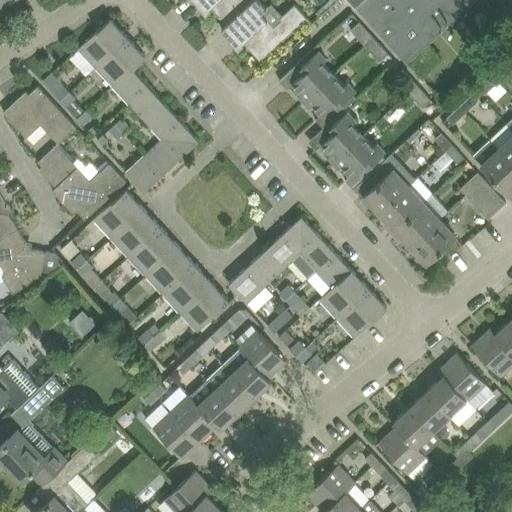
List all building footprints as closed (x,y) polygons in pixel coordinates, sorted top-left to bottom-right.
[(253,0),(196,0),(207,11),(212,6),(227,23),(228,24),(253,0)] [(227,23),(222,28),(233,40),(239,46),(244,41),(261,60),(275,46),(307,16),(295,3),(282,15),(284,17),(275,25),(262,11),(266,7),(259,0),(253,0),(228,24),(227,23)] [(361,0),(356,5),(406,60),(473,0),(361,0)] [(511,0),(489,0),(498,10),(510,0),(511,0),(511,21),(508,25),(511,30),(511,0)] [(79,47),(97,66),(128,36),(111,17),(79,47)] [(351,28),(366,44),(375,36),(360,20),(351,28)] [(146,55),(128,36),(97,66),(114,85),(133,67),(146,55)] [(389,51),(375,36),(366,44),(380,59),(389,51)] [(304,101),(335,73),(324,61),(327,58),(319,49),(316,52),(312,48),(298,62),(305,70),(292,82),(301,92),(298,95),(304,101)] [(511,59),(505,52),(499,58),(511,71),(511,70),(511,59)] [(167,103),(133,67),(114,85),(147,121),(167,103)] [(395,75),(410,91),(419,83),(404,67),(395,75)] [(345,84),(335,73),(304,101),(309,107),(313,104),(322,114),(335,102),(341,109),(342,109),(343,108),(343,109),(345,107),(346,107),(357,96),(353,93),(357,89),(349,81),(345,84)] [(493,73),(481,85),(487,91),(499,80),(493,73)] [(433,98),(419,83),(410,91),(424,107),(433,98)] [(15,107),(7,113),(27,136),(41,123),(59,142),(57,143),(58,143),(77,125),(53,99),(39,84),(30,93),(27,89),(12,103),(15,107)] [(60,99),(70,90),(64,84),(54,93),(60,99)] [(76,97),(70,90),(60,99),(66,106),(76,97)] [(472,94),(460,105),(466,111),(477,99),(472,94)] [(200,139),(167,103),(147,121),(163,137),(181,157),(200,139)] [(454,122),(466,111),(460,105),(449,116),(454,122)] [(333,162),(363,132),(353,122),(357,119),(346,107),(345,107),(343,109),(343,108),(342,109),(341,109),(327,123),(334,131),(321,143),(330,153),(327,156),(333,162)] [(86,108),(77,117),(84,124),(93,115),(86,108)] [(123,117),(116,123),(124,132),(131,126),(123,117)] [(124,132),(116,123),(109,129),(117,139),(124,132)] [(493,140),(500,148),(511,136),(511,130),(507,126),(493,140)] [(363,132),(333,162),(338,168),(343,164),(352,174),(365,162),(373,170),(386,158),(383,154),(386,150),(378,142),(375,145),(363,132)] [(436,138),(447,150),(448,150),(454,145),(442,132),(436,138)] [(511,136),(500,148),(511,160),(511,136)] [(145,190),(181,157),(163,137),(127,171),(131,175),(145,190)] [(474,154),(511,194),(511,160),(500,148),(493,140),(491,138),(474,154)] [(45,154),(39,160),(43,164),(40,168),(48,177),(70,156),(58,143),(57,143),(45,154)] [(464,156),(454,145),(448,150),(458,161),(464,156)] [(401,174),(409,167),(394,151),(386,158),(373,170),(369,174),(377,183),(362,197),(369,205),(374,201),(382,210),(411,184),(401,174)] [(73,157),(89,173),(97,165),(90,158),(86,162),(77,153),(73,157)] [(455,161),(447,153),(434,164),(442,173),(455,161)] [(70,156),(48,177),(56,186),(63,193),(60,196),(74,211),(77,208),(86,217),(101,204),(127,179),(110,161),(91,179),(78,165),(70,156)] [(440,175),(432,167),(421,177),(430,186),(436,180),(435,179),(440,175)] [(478,171),(469,179),(498,209),(507,201),(478,171)] [(393,231),(426,201),(425,200),(433,192),(419,177),(411,184),(382,210),(390,219),(386,223),(393,231)] [(498,209),(469,179),(461,187),(489,218),(498,209)] [(94,217),(111,236),(143,207),(126,188),(94,217)] [(6,200),(0,190),(0,237),(18,226),(10,213),(4,211),(6,200)] [(435,196),(427,202),(443,220),(450,213),(435,196)] [(413,244),(441,218),(427,202),(426,201),(393,231),(400,239),(405,235),(413,244)] [(160,226),(143,207),(111,236),(128,255),(160,226)] [(292,259),(320,234),(302,214),(266,248),(283,267),(292,259)] [(443,220),(441,218),(413,244),(421,253),(417,257),(424,265),(457,235),(443,220)] [(27,240),(18,226),(0,237),(0,261),(0,262),(4,268),(3,274),(2,274),(13,292),(41,275),(42,270),(42,269),(46,250),(26,246),(27,240)] [(178,245),(160,226),(128,255),(146,274),(178,245)] [(352,269),(320,234),(292,259),(309,276),(317,268),(333,286),(352,269)] [(61,245),(69,255),(80,246),(72,235),(61,245)] [(195,264),(178,245),(146,274),(163,293),(195,264)] [(247,300),(283,267),(266,248),(229,281),(247,300)] [(46,250),(42,269),(51,270),(51,271),(63,260),(55,251),(46,250)] [(78,267),(88,258),(82,251),(72,260),(78,267)] [(94,265),(88,258),(78,267),(84,274),(94,265)] [(212,282),(195,264),(163,293),(180,312),(212,282)] [(96,268),(88,275),(102,292),(110,285),(96,268)] [(369,287),(352,269),(333,286),(320,297),(337,316),(369,287)] [(230,301),(212,282),(180,312),(198,331),(230,301)] [(290,283),(280,292),(285,299),(295,289),(290,283)] [(387,307),(369,287),(337,316),(356,336),(387,307)] [(301,295),(295,289),(285,299),(291,305),(301,295)] [(111,305),(121,297),(115,290),(105,299),(111,305)] [(127,304),(121,297),(111,305),(117,312),(127,304)] [(292,314),(286,307),(269,324),(275,331),(292,314)] [(511,317),(497,332),(496,333),(511,351),(511,317)] [(230,319),(221,327),(227,333),(235,325),(230,319)] [(511,365),(511,351),(496,333),(497,332),(492,326),(473,344),(496,369),(502,375),(511,365)] [(227,333),(221,327),(213,335),(218,341),(227,333)] [(145,343),(154,334),(149,328),(139,336),(145,343)] [(259,329),(241,345),(270,376),(287,360),(259,329)] [(160,342),(154,334),(145,343),(151,350),(160,342)] [(298,353),(307,345),(301,338),(292,347),(298,353)] [(313,351),(307,345),(298,353),(304,360),(313,351)] [(203,355),(197,349),(188,358),(194,364),(203,355)] [(440,369),(445,374),(446,373),(470,398),(487,382),(458,351),(440,369)] [(270,376),(248,353),(231,369),(256,395),(273,379),(270,376)] [(185,373),(194,364),(188,358),(179,367),(185,373)] [(224,362),(207,378),(214,386),(238,412),(246,405),(248,408),(257,400),(254,397),(256,395),(231,369),(224,362)] [(0,401),(6,396),(18,408),(31,395),(3,366),(0,368),(0,401)] [(446,373),(445,374),(429,389),(452,414),(468,398),(469,400),(470,398),(446,373)] [(53,374),(44,383),(40,386),(18,408),(12,413),(24,425),(65,387),(53,374)] [(162,383),(153,391),(159,397),(168,389),(162,383)] [(238,412),(214,386),(197,402),(218,425),(221,428),(238,412)] [(452,414),(429,389),(411,405),(434,430),(452,414)] [(153,391),(145,399),(151,405),(159,397),(153,391)] [(201,441),(218,425),(189,394),(172,411),(201,441)] [(434,430),(411,405),(394,422),(397,425),(425,454),(426,453),(418,445),(434,430)] [(201,441),(172,411),(155,427),(183,457),(201,441)] [(495,429),(504,420),(498,414),(489,422),(495,429)] [(480,431),(486,437),(495,429),(489,422),(480,431)] [(425,454),(397,425),(380,441),(409,472),(427,455),(426,453),(425,454)] [(57,446),(45,457),(18,428),(0,445),(0,454),(23,479),(32,470),(43,483),(57,470),(69,459),(57,446)] [(57,470),(67,481),(97,453),(87,442),(69,459),(57,470)] [(475,454),(470,448),(460,457),(466,463),(475,454)] [(367,457),(373,464),(379,458),(373,451),(367,457)] [(451,465),(457,472),(466,463),(460,457),(451,465)] [(382,473),(389,467),(379,458),(373,464),(382,473)] [(354,482),(355,483),(357,481),(340,462),(308,492),(325,509),(354,482)] [(437,481),(446,473),(440,468),(432,475),(437,481)] [(178,511),(187,511),(208,493),(214,488),(197,469),(166,498),(178,511)] [(78,511),(85,506),(90,501),(70,480),(36,511),(78,511)] [(356,511),(370,499),(355,483),(354,482),(325,509),(322,511),(356,511)] [(411,491),(402,482),(389,494),(398,503),(411,491)] [(421,501),(411,491),(398,503),(405,509),(410,504),(414,507),(421,501)] [(220,511),(224,509),(208,493),(187,511),(220,511)] [(383,511),(370,499),(356,511),(383,511)]
